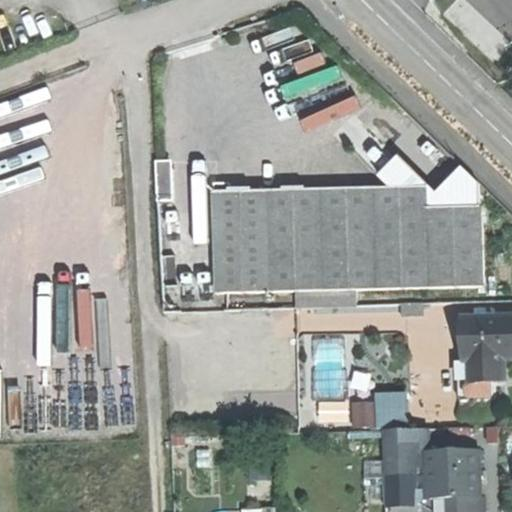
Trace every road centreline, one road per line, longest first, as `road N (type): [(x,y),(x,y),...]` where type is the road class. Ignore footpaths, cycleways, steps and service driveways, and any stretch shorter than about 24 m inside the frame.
road 1 (unclassified): [(152,313),(135,33)]
road 2 (residential): [(511,151),(356,0)]
road 3 (track): [(158,511),(152,313)]
road 4 (unclassified): [(135,33),(0,86)]
